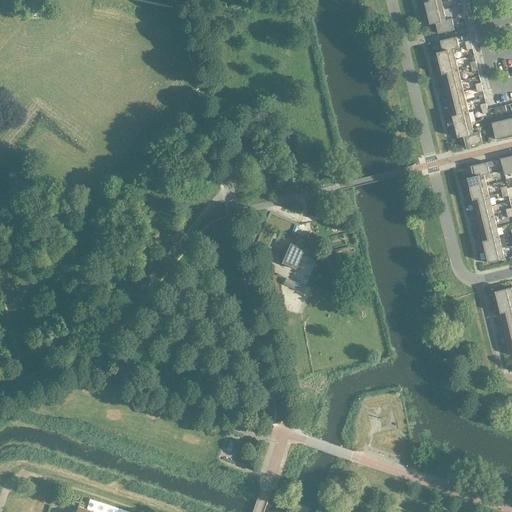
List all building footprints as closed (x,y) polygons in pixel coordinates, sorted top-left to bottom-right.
[(444,10),(441,0),(438,0),(425,3),(425,6),(424,7),(426,14),(444,10)] [(446,20),(444,10),(426,14),(427,22),(429,21),(430,25),(436,23),(446,21),(446,20)] [(452,19),(446,20),(446,21),(436,23),(438,34),(455,30),(452,19)] [(459,48),(456,37),(440,41),(443,51),(453,49),(453,50),(459,48)] [(453,49),(443,51),(437,53),(438,56),(436,56),(438,64),(456,60),(453,50),(453,49)] [(458,70),(456,60),(438,64),(440,72),(441,71),(442,74),(458,70)] [(461,81),(458,70),(442,74),(443,77),(441,78),(443,85),(461,81)] [(464,91),(461,81),(443,85),(445,93),(447,92),(447,95),(464,91)] [(466,102),(464,91),(447,95),(448,98),(446,99),(448,107),(466,102)] [(469,113),(466,102),(448,107),(450,114),(452,114),(453,117),(469,113)] [(471,123),(469,113),(453,117),(453,119),(451,120),(453,128),(471,123)] [(511,118),(503,120),(507,139),(511,137),(511,118)] [(507,139),(503,120),(492,123),(496,139),(499,139),(500,140),(507,139)] [(473,129),(471,123),(453,128),(455,135),(457,135),(458,138),(464,137),(464,136),(480,132),(481,132),(480,128),(473,129)] [(483,143),(480,132),(464,136),(464,137),(466,147),(483,143)] [(511,173),(511,159),(511,154),(503,156),(504,158),(500,159),(504,175),(511,173)] [(490,173),(487,162),(471,166),(473,177),(490,173)] [(492,173),(490,173),(473,177),(467,178),(468,182),(467,182),(468,189),(486,185),(485,179),(493,177),(492,173)] [(489,195),(486,185),(468,189),(470,197),(472,196),(473,199),(489,195)] [(492,206),(489,195),(473,199),(473,202),(472,203),(473,210),(492,206)] [(494,216),(492,206),(473,210),(475,218),(477,217),(478,220),(494,216)] [(497,227),(494,216),(478,220),(479,223),(477,224),(479,231),(497,227)] [(499,237),(497,227),(479,231),(480,239),(482,238),(483,241),(499,237)] [(502,248),(499,237),(483,241),(484,244),(482,245),(484,252),(502,248)] [(303,249),(289,243),(281,263),(295,269),(303,249)] [(505,259),(502,248),(484,252),(486,260),(487,259),(488,263),(505,259)] [(494,295),(496,303),(511,298),(511,287),(495,291),(496,295),(494,295)] [(511,309),(511,298),(496,303),(498,310),(500,310),(501,313),(511,309)] [(511,321),(511,309),(501,313),(501,316),(500,316),(501,324),(511,321)] [(511,332),(511,321),(501,324),(503,331),(505,331),(506,334),(511,332)]
